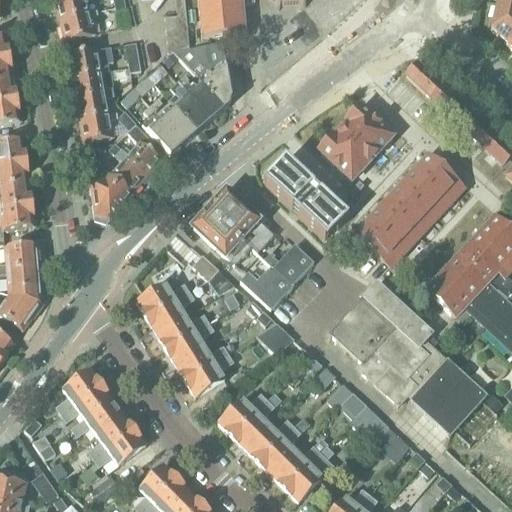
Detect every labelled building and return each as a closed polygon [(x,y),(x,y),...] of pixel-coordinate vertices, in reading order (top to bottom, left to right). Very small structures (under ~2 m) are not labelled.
[(66,0),(55,3),(60,23),(86,16),(82,0),(66,0)] [(121,0),(113,2),(115,11),(124,8),(122,0),(121,0)] [(196,0),(201,41),(207,41),(245,38),(242,6),(254,5),(253,0),(267,0),(277,8),(276,12),(279,12),(280,9),(301,7),(303,10),(305,9),(304,5),(308,0),(196,0)] [(496,7),(490,33),(508,49),(511,44),(511,6),(497,3),(497,6),(496,7)] [(184,4),(175,5),(176,12),(185,12),(184,4)] [(124,8),(115,11),(116,19),(126,17),(124,8)] [(185,12),(176,12),(177,20),(185,20),(185,12)] [(96,14),(86,16),(60,23),(66,45),(65,46),(65,47),(93,40),(88,24),(98,21),(96,14)] [(177,20),(164,21),(165,32),(186,30),(185,20),(177,20)] [(186,30),(165,32),(166,44),(188,42),(186,30)] [(5,39),(0,39),(0,62),(9,61),(7,47),(6,47),(5,40),(5,39)] [(188,42),(166,44),(167,56),(172,56),(189,54),(188,42)] [(138,61),(135,47),(124,49),(126,63),(138,61)] [(189,54),(172,57),(178,63),(181,66),(194,81),(224,113),(228,109),(229,109),(231,102),(230,100),(233,98),(232,91),(228,89),(222,47),(189,54)] [(112,67),(110,52),(96,55),(96,54),(67,59),(68,60),(72,81),(108,75),(106,68),(112,67)] [(166,62),(162,65),(164,67),(168,72),(178,63),(172,57),(171,57),(166,62)] [(0,62),(0,85),(12,83),(11,76),(9,61),(0,62)] [(138,61),(126,63),(129,76),(140,74),(138,61)] [(418,66),(413,72),(405,79),(429,101),(441,88),(418,66)] [(154,89),(167,78),(160,71),(148,82),(154,89)] [(108,75),(72,81),(76,102),(113,96),(112,92),(111,92),(108,75)] [(184,81),(176,87),(210,125),(224,113),(194,81),(188,86),(184,81)] [(148,82),(133,94),(140,101),(154,89),(148,82)] [(12,83),(0,85),(0,107),(17,105),(14,90),(13,90),(12,83)] [(176,87),(168,94),(173,100),(178,105),(173,109),(197,136),(210,125),(176,87)] [(511,156),(511,153),(441,88),(429,101),(501,168),(511,156)] [(128,111),(140,101),(133,94),(122,104),(128,111)] [(76,102),(80,126),(117,120),(116,117),(107,119),(104,102),(114,100),(113,96),(76,102)] [(157,103),(149,111),(184,148),(197,136),(173,109),(167,114),(162,109),(157,103)] [(17,105),(0,107),(0,130),(20,127),(18,118),(19,118),(17,105)] [(325,147),(318,154),(324,159),(329,164),(330,165),(352,185),(370,165),(393,141),(381,130),(370,120),(359,110),(346,125),(347,126),(334,141),(332,140),(325,147)] [(149,111),(142,117),(147,123),(151,127),(146,132),(154,141),(159,148),(169,158),(170,160),(184,148),(149,111)] [(128,134),(135,127),(124,116),(117,122),(128,134)] [(117,120),(80,126),(84,146),(83,146),(84,148),(112,143),(108,124),(117,122),(117,120)] [(160,165),(150,156),(156,150),(135,127),(128,134),(139,147),(125,162),(145,181),(160,165)] [(0,146),(0,169),(26,166),(24,152),(23,144),(0,146)] [(110,179),(130,198),(145,181),(125,162),(111,150),(108,154),(121,166),(110,179)] [(106,225),(108,226),(132,199),(130,198),(110,179),(95,161),(94,151),(85,153),(93,221),(95,222),(96,220),(106,224),(106,225)] [(353,156),(321,191),(343,211),(357,196),(362,201),(371,191),(377,179),(353,156)] [(381,211),(355,239),(383,265),(384,264),(390,271),(410,250),(411,248),(412,248),(414,245),(411,242),(426,225),(430,228),(432,226),(454,202),(463,193),(456,187),(456,186),(428,160),(406,184),(388,203),(381,211)] [(267,181),(262,186),(292,213),(292,212),(298,218),(298,219),(324,243),(326,242),(329,238),(332,234),(335,231),(337,233),(348,221),(341,215),(320,195),(319,196),(313,190),(314,189),(300,176),(286,163),(275,175),(273,174),(267,181)] [(26,166),(0,169),(0,191),(28,188),(27,180),(28,180),(26,166)] [(0,213),(32,210),(30,195),(29,195),(28,188),(0,191),(0,213)] [(226,197),(209,214),(249,252),(253,255),(254,256),(256,258),(272,240),(257,225),(257,226),(226,197)] [(0,227),(1,236),(34,232),(33,223),(34,223),(32,210),(0,213),(0,227)] [(209,214),(193,232),(212,249),(224,261),(224,260),(233,269),(236,271),(242,265),(244,267),(244,266),(254,256),(253,255),(249,252),(209,214)] [(443,277),(426,295),(443,311),(450,318),(454,321),(464,311),(486,331),(507,309),(501,303),(511,290),(511,288),(504,281),(511,272),(511,238),(495,222),(463,255),(443,277)] [(0,274),(38,271),(36,249),(3,252),(5,269),(0,269),(0,274)] [(263,264),(271,271),(292,291),(293,290),(296,293),(297,292),(293,288),(313,267),(294,249),(278,266),(269,258),(263,264)] [(216,274),(202,260),(192,271),(207,285),(216,274)] [(0,278),(6,278),(7,295),(41,292),(40,292),(38,271),(0,274),(0,278)] [(292,291),(271,271),(260,282),(255,277),(252,281),(248,277),(239,286),(270,314),(292,291)] [(207,285),(218,300),(234,291),(216,274),(207,285)] [(376,288),(330,339),(362,368),(357,373),(396,409),(397,410),(407,400),(409,398),(412,400),(410,403),(411,404),(410,405),(449,440),(453,435),(480,405),(485,400),(431,351),(435,345),(430,340),(431,338),(424,331),(407,316),(400,309),(376,288)] [(165,289),(135,307),(145,323),(188,296),(183,289),(170,297),(165,289)] [(507,309),(486,331),(509,353),(511,355),(511,395),(506,401),(511,406),(511,290),(501,303),(507,309)] [(41,292),(7,295),(8,298),(0,309),(0,318),(22,335),(32,322),(33,322),(42,309),(41,292)] [(188,296),(145,323),(155,339),(184,320),(180,313),(193,304),(188,296)] [(232,298),(224,303),(229,313),(238,308),(232,298)] [(252,306),(245,313),(254,321),(261,314),(252,306)] [(263,315),(256,323),(264,331),(271,323),(263,315)] [(184,320),(155,339),(165,355),(208,328),(203,320),(190,329),(184,320)] [(208,328),(165,355),(174,371),(204,352),(199,344),(212,336),(208,328)] [(256,341),(275,360),(293,344),(276,328),(256,341)] [(0,337),(0,366),(1,367),(9,355),(8,354),(13,348),(0,337)] [(204,352),(174,371),(184,387),(226,361),(221,352),(209,360),(204,352)] [(303,353),(294,362),(302,369),(310,360),(303,353)] [(226,361),(184,387),(194,403),(224,384),(219,376),(231,368),(232,367),(228,360),(226,361)] [(314,364),(307,371),(315,378),(321,371),(314,364)] [(325,373),(311,387),(319,396),(334,381),(325,373)] [(55,412),(61,420),(102,390),(90,374),(84,378),(61,395),(67,403),(55,412)] [(326,405),(336,414),(341,408),(351,397),(342,389),(326,405)] [(84,425),(112,404),(102,390),(61,420),(66,427),(78,418),(84,425)] [(341,408),(344,410),(344,411),(341,414),(353,425),(367,411),(354,400),(351,397),(341,408)] [(242,403),(217,429),(230,442),(266,405),(260,398),(248,410),(242,403)] [(266,405),(230,442),(244,455),(269,430),(262,423),(280,405),(273,398),(266,405)] [(95,440),(123,419),(112,404),(84,425),(71,434),(76,442),(89,432),(95,440)] [(359,435),(374,448),(388,432),(375,419),(367,411),(353,425),(350,428),(358,436),(359,435)] [(87,457),(93,465),(134,434),(123,419),(95,440),(100,447),(87,457)] [(24,434),(30,440),(40,429),(34,423),(24,434)] [(293,432),(257,468),(270,481),(295,456),(288,449),(299,438),(308,429),(302,423),(293,432)] [(269,430),(244,455),(257,468),(293,432),(286,425),(275,437),(269,430)] [(388,432),(374,448),(396,467),(409,451),(388,432)] [(145,449),(134,434),(93,465),(98,471),(111,462),(117,470),(145,449)] [(38,456),(49,448),(44,441),(32,447),(38,456)] [(295,456),(270,481),(285,495),(326,452),(328,450),(321,443),(302,463),(295,456)] [(45,466),(56,458),(49,448),(38,456),(45,466)] [(326,452),(285,495),(297,508),(299,509),(334,472),(326,465),(333,458),(332,457),(326,452)] [(424,464),(415,456),(409,463),(418,471),(424,464)] [(50,473),(57,485),(67,478),(59,467),(50,473)] [(134,511),(147,511),(176,483),(163,470),(138,495),(145,502),(134,511)] [(109,481),(90,496),(92,498),(98,506),(118,490),(109,481)] [(442,481),(435,488),(445,497),(452,490),(451,489),(442,481)] [(0,508),(18,511),(27,511),(29,506),(21,504),(24,489),(0,483),(0,508)] [(174,511),(190,497),(176,483),(147,511),(174,511)] [(445,497),(444,498),(454,507),(461,499),(452,490),(445,497)] [(359,511),(368,501),(362,495),(352,508),(344,501),(335,511),(359,511)] [(190,497),(174,511),(202,511),(204,511),(190,497)] [(371,511),(376,506),(368,501),(359,511),(371,511)] [(53,507),(56,511),(66,511),(59,502),(53,507)]
